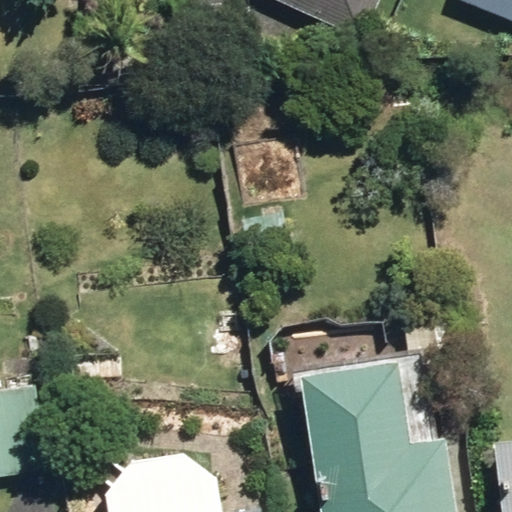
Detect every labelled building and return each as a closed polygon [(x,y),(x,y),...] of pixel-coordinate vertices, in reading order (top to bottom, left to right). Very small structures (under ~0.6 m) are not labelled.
[(265,0),(353,36),(367,0),(265,0)] [(511,0),(446,0),(511,26),(511,0)] [(149,64),(106,44),(94,69),(138,89),(149,64)] [(0,65),(0,100),(17,100),(16,65),(0,65)] [(196,279),(202,308),(223,303),(218,275),(196,279)] [(205,314),(214,354),(239,348),(230,308),(205,314)] [(438,511),(427,439),(387,445),(372,362),(283,379),(305,511),(438,511)] [(0,390),(0,474),(38,467),(22,386),(0,390)] [(511,511),(511,439),(478,444),(486,511),(511,511)] [(243,511),(244,511),(237,511),(203,511),(198,478),(89,496),(91,511),(243,511)]
